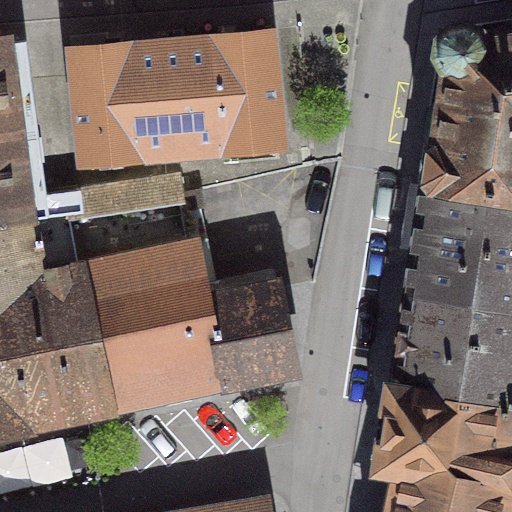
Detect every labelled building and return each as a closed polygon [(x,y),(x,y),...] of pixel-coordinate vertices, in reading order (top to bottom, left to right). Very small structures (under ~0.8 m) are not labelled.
[(428,142),(423,182),(511,196),(511,24),(460,32),(460,30),(457,30),(457,28),(446,29),(444,32),(442,43),(444,43),(444,45),(447,46),(428,142)] [(130,40),(71,46),(82,161),(141,156),(141,155),(223,147),(223,149),(282,143),(272,28),(212,33),(212,35),(130,42),(130,40)] [(6,35),(0,36),(0,221),(66,212),(82,210),(79,188),(45,192),(25,40),(7,42),(6,35)] [(181,201),(180,192),(177,173),(84,188),(79,188),(82,210),(66,212),(67,218),(181,201)] [(511,196),(423,182),(407,291),(511,308),(511,196)] [(77,263),(107,407),(226,382),(209,300),(188,204),(202,201),(199,187),(180,192),(181,201),(67,218),(77,263)] [(0,428),(107,407),(77,263),(67,218),(66,212),(0,221),(0,428)] [(273,287),(209,300),(226,382),(290,368),(273,287)] [(391,385),(511,404),(511,308),(407,291),(391,385)] [(509,511),(511,500),(511,404),(391,385),(390,384),(390,385),(388,385),(387,392),(390,392),(380,455),(378,455),(376,464),(384,465),(384,464),(394,465),(382,511),(509,511)]
